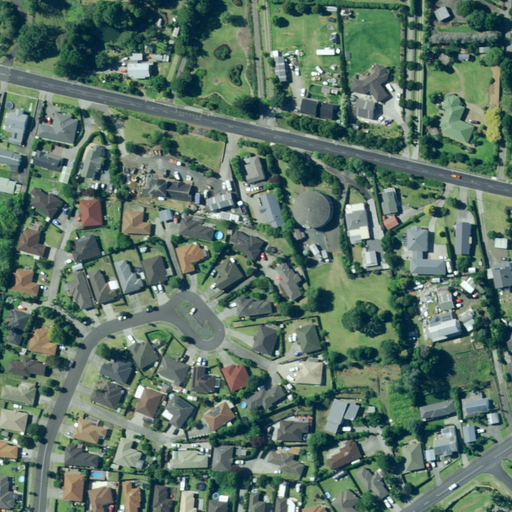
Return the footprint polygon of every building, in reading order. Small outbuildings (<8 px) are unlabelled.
[(440,22),(451,16),(446,6),(435,12),(437,16),(440,22)] [(491,53),(481,54),(481,62),(483,62),(483,57),(491,56),(491,53)] [(449,64),(450,63),(452,60),(451,58),(445,54),(443,54),(439,60),(439,62),(446,66),(448,66),(449,64)] [(277,82),(287,81),(288,81),(285,57),(284,57),(275,58),(274,58),(277,82)] [(150,68),(150,65),(138,64),(138,61),(128,61),(128,77),(134,77),(134,79),(137,79),(144,78),(146,79),(146,77),(150,77),(150,68)] [(384,83),(388,80),(390,74),(387,73),(388,67),(378,65),(378,66),(376,72),(363,81),(356,79),(354,79),(352,92),(365,95),(366,95),(367,94),(371,92),(378,103),(379,104),(389,96),(388,95),(381,85),(384,83)] [(460,121),(466,108),(460,106),(462,103),(460,98),(455,96),(450,98),(448,97),(446,101),(445,104),(443,109),(447,110),(440,127),(444,128),(442,133),(467,144),(475,127),(460,121)] [(378,104),(359,99),(355,116),(373,120),(378,104)] [(332,120),(335,105),(320,102),(320,103),(305,100),(305,101),(302,115),(305,115),(317,118),(317,117),(320,118),(325,119),(332,120)] [(24,110),(18,109),(17,109),(17,112),(11,111),(10,113),(10,117),(8,116),(7,119),(6,125),(8,125),(7,130),(14,132),(13,138),(11,137),(10,142),(18,144),(21,144),(23,134),(24,134),(24,131),(28,114),(23,113),(24,110)] [(66,114),(63,114),(56,112),(55,120),(54,124),(53,126),(51,125),(41,123),(40,123),(37,136),(69,143),(73,144),(79,120),(71,118),(72,116),(71,115),(66,114)] [(102,147),(95,145),(94,149),(91,149),(90,151),(89,151),(88,155),(86,159),(85,163),(86,163),(83,175),(94,178),(95,173),(96,171),(98,172),(99,168),(101,169),(104,158),(100,157),(102,152),(101,152),(102,147)] [(21,154),(16,153),(14,152),(14,151),(0,148),(0,161),(5,163),(4,164),(5,164),(9,165),(9,164),(11,164),(10,169),(17,171),(18,166),(19,166),(19,164),(21,155),(21,154)] [(64,157),(56,155),(38,149),(33,164),(53,170),(55,170),(60,172),(61,167),(64,157)] [(267,178),(260,155),(252,157),(251,158),(252,163),(247,165),(250,175),(249,175),(251,183),(255,182),(257,187),(269,184),(267,178)] [(149,163),(129,168),(132,183),(135,182),(136,186),(140,185),(142,192),(151,190),(148,175),(151,174),(149,163)] [(74,169),(66,167),(63,182),(70,184),(74,169)] [(16,182),(10,180),(9,180),(9,179),(0,176),(0,190),(13,193),(13,192),(19,194),(19,191),(24,192),(24,189),(20,188),(21,185),(16,184),(16,182)] [(194,191),(194,184),(188,184),(188,181),(178,180),(178,182),(172,182),(172,178),(159,177),(159,180),(157,179),(156,194),(170,195),(170,198),(195,200),(196,191),(194,191)] [(97,189),(99,182),(90,180),(89,187),(97,189)] [(48,195),(46,194),(35,186),(30,193),(35,196),(30,203),(33,205),(36,207),(51,218),(58,208),(56,207),(59,203),(61,201),(55,196),(50,192),(48,195)] [(311,191),(306,194),(302,199),(300,205),(300,212),(302,218),(307,223),(313,226),(318,227),(324,226),(330,224),(334,220),(337,214),(338,209),(337,203),(334,197),(330,193),(324,190),(318,189),(311,191)] [(289,224),(279,191),(265,195),(268,205),(264,206),(266,212),(270,211),(273,222),(275,221),(277,228),(289,224)] [(230,194),(229,192),(218,195),(219,197),(210,199),(213,211),(237,205),(234,193),(230,194)] [(393,213),(399,212),(396,194),(386,196),(387,202),(383,203),(386,214),(387,214),(389,214),(389,216),(393,215),(393,213)] [(101,224),(101,223),(99,198),(90,199),(83,200),(80,200),(81,212),(79,212),(80,217),(81,216),(82,226),(101,224)] [(362,239),(364,238),(371,237),(369,225),(367,209),(354,211),(354,212),(348,213),(347,213),(349,230),(350,230),(351,237),(352,241),(362,239)] [(144,211),(132,211),(128,210),(128,215),(125,215),(124,232),(142,234),(148,234),(151,234),(152,222),(150,222),(144,222),(144,217),(144,211)] [(173,212),(173,211),(173,210),(161,213),(164,223),(175,220),(174,217),(173,212)] [(193,219),(194,217),(194,216),(186,215),(185,218),(183,217),(183,221),(180,234),(181,234),(183,235),(190,236),(213,240),(215,229),(209,228),(209,226),(200,224),(201,221),(200,220),(193,219)] [(389,229),(400,224),(395,215),(386,220),(384,221),(389,229)] [(470,254),(470,246),(472,222),(459,221),(459,222),(457,253),(470,254)] [(423,229),(423,227),(423,226),(412,226),(412,229),(409,229),(409,232),(409,250),(410,250),(413,250),(413,257),(413,260),(423,260),(423,262),(422,262),(422,271),(429,271),(430,267),(437,267),(437,257),(423,257),(423,251),(428,251),(428,249),(428,230),(428,229),(423,229)] [(305,238),(302,228),(295,230),(298,240),(305,238)] [(40,232),(33,229),(30,229),(30,230),(25,229),(23,233),(22,233),(17,249),(24,251),(35,254),(34,258),(38,259),(39,256),(42,257),(46,245),(44,245),(38,243),(39,239),(40,237),(40,236),(39,236),(40,232)] [(250,238),(239,230),(237,229),(231,240),(232,241),(236,243),(234,247),(255,260),(262,250),(260,249),(260,248),(264,242),(252,235),(250,238)] [(99,254),(93,234),(84,237),(79,238),(73,241),(74,244),(72,244),(73,248),(73,249),(74,249),(75,248),(76,250),(73,250),(71,251),(75,262),(81,260),(99,254)] [(496,247),(508,248),(508,243),(509,243),(510,241),(509,241),(509,239),(497,238),(496,247)] [(203,255),(202,251),(201,248),(200,248),(199,243),(194,245),(193,243),(176,248),(181,264),(184,273),(195,270),(195,269),(193,262),(197,261),(199,260),(200,260),(200,259),(204,258),(203,255)] [(310,246),(316,255),(321,252),(315,243),(310,246)] [(402,254),(402,255),(402,257),(402,258),(403,259),(403,260),(404,260),(405,260),(406,260),(407,260),(408,260),(409,259),(410,258),(410,257),(410,256),(410,255),(410,254),(409,254),(409,253),(408,253),(408,252),(407,252),(406,252),(405,252),(404,252),(403,252),(403,253),(402,253),(402,254)] [(167,275),(165,270),(160,255),(142,260),(148,277),(149,280),(150,285),(159,282),(160,284),(164,282),(164,281),(168,279),(167,275)] [(230,284),(243,276),(234,261),(232,262),(229,258),(223,262),(219,265),(216,267),(219,272),(220,274),(221,277),(217,279),(215,281),(221,290),(230,284)] [(128,264),(126,260),(126,259),(114,262),(122,285),(124,291),(125,294),(139,289),(141,289),(140,287),(144,286),(141,279),(138,280),(136,273),(135,272),(132,274),(129,265),(129,264),(128,264)] [(296,283),(302,280),(297,273),(296,274),(292,269),(291,270),(286,261),(278,266),(276,268),(277,270),(284,279),(280,282),(289,296),(292,301),(296,298),(302,295),(299,290),(301,289),(296,283)] [(511,266),(511,265),(511,266),(510,261),(494,265),(494,268),(492,269),(485,270),(487,278),(495,277),(497,288),(498,288),(505,287),(506,290),(511,289),(510,286),(511,285),(511,266)] [(29,271),(23,269),(17,268),(16,273),(14,273),(10,290),(30,294),(34,295),(37,295),(39,284),(38,284),(31,282),(32,277),(32,276),(33,271),(29,271)] [(101,274),(99,270),(99,269),(88,272),(98,304),(100,303),(110,300),(115,299),(114,297),(117,296),(115,288),(114,288),(111,289),(109,283),(109,282),(105,283),(103,275),(102,274),(101,274)] [(93,306),(90,297),(81,270),(72,273),(75,281),(67,283),(69,289),(71,296),(72,295),(73,295),(74,297),(75,301),(76,300),(78,300),(80,307),(81,310),(93,306)] [(462,277),(459,282),(474,291),(477,286),(462,277)] [(282,293),(277,285),(271,289),(276,297),(282,293)] [(440,296),(443,311),(456,308),(452,293),(440,296)] [(501,303),(511,301),(511,297),(506,298),(506,297),(504,297),(503,295),(500,295),(500,298),(499,298),(501,303)] [(254,298),(253,298),(246,299),(246,296),(237,297),(238,301),(237,301),(237,302),(239,317),(240,317),(244,317),(271,313),(271,309),(270,301),(264,301),(264,300),(260,301),(254,302),(254,298)] [(30,315),(18,311),(15,310),(14,311),(10,309),(8,317),(9,318),(11,319),(9,325),(12,326),(8,336),(10,336),(8,341),(8,342),(18,346),(27,324),(30,315)] [(453,312),(441,315),(443,321),(431,324),(435,341),(463,334),(459,319),(455,320),(453,312)] [(462,317),(471,331),(476,329),(474,325),(478,323),(471,312),(462,317)] [(314,351),(318,350),(322,348),(314,324),(304,327),(299,328),(296,329),(299,340),(298,341),(299,345),(301,345),(304,354),(307,353),(310,352),(314,351)] [(278,331),(261,325),(260,325),(257,336),(255,336),(254,340),(255,341),(253,348),(252,350),(258,352),(270,356),(278,332),(278,331)] [(48,330),(43,329),(40,328),(40,329),(34,328),(34,333),(32,333),(28,350),(54,355),(57,344),(49,342),(50,337),(50,336),(50,335),(49,335),(50,330),(48,330)] [(482,340),(480,330),(471,332),(473,342),(482,340)] [(139,368),(140,369),(159,359),(153,349),(156,348),(154,345),(152,346),(149,341),(145,343),(144,342),(141,343),(141,344),(141,345),(140,346),(138,343),(138,342),(128,348),(137,363),(139,368)] [(181,361),(178,360),(177,359),(176,360),(165,355),(164,358),(163,361),(158,373),(181,383),(182,383),(190,366),(181,362),(181,361)] [(46,364),(40,363),(37,362),(37,361),(31,359),(31,357),(24,356),(23,357),(22,362),(21,362),(15,360),(15,362),(10,361),(9,365),(8,368),(7,372),(30,377),(30,374),(31,373),(44,376),(46,364)] [(125,360),(121,358),(117,356),(115,360),(114,363),(112,366),(106,363),(105,362),(100,373),(114,380),(124,384),(131,368),(130,367),(132,363),(125,360)] [(316,362),(310,362),(303,361),(303,365),(302,365),(301,370),(303,370),(303,371),(298,371),(297,382),(316,384),(321,384),(323,384),(324,363),(316,362)] [(235,368),(234,365),(234,364),(222,369),(229,385),(231,389),(232,392),(252,384),(249,375),(246,370),(244,365),(241,366),(240,365),(239,365),(237,366),(236,366),(237,368),(235,368)] [(205,374),(206,367),(194,366),(193,375),(192,392),(208,394),(212,394),(212,392),(214,392),(215,387),(216,375),(210,375),(205,374)] [(116,384),(111,383),(108,382),(106,386),(105,385),(105,386),(104,388),(102,392),(97,390),(95,389),(91,399),(90,400),(94,402),(100,404),(115,410),(122,394),(120,393),(122,388),(117,386),(117,385),(116,384)] [(33,405),(36,392),(36,388),(34,388),(35,384),(27,383),(27,384),(26,386),(21,385),(19,385),(18,388),(10,386),(9,386),(9,388),(5,387),(3,387),(0,398),(25,403),(31,404),(33,405)] [(287,395),(279,384),(268,392),(265,388),(258,393),(253,396),(247,400),(246,401),(253,410),(257,408),(258,409),(264,405),(267,410),(274,406),(273,404),(284,397),(287,395)] [(156,412),(163,394),(145,387),(144,389),(143,393),(141,398),(140,398),(138,401),(139,402),(136,411),(146,415),(153,418),(154,417),(156,412)] [(180,429),(186,421),(195,408),(175,394),(170,402),(166,407),(165,408),(167,409),(170,411),(169,412),(175,416),(170,423),(180,429)] [(487,398),(483,399),(479,399),(478,396),(462,399),(465,418),(482,416),(481,414),(481,413),(487,412),(489,411),(487,398)] [(348,402),(334,399),(327,429),(340,433),(342,423),(345,424),(347,416),(358,419),(361,406),(356,404),(357,402),(349,400),(348,402)] [(458,411),(455,399),(421,407),(424,419),(458,411)] [(234,413),(227,402),(226,401),(222,404),(216,408),(216,407),(215,406),(212,409),(212,410),(209,412),(205,416),(211,425),(214,430),(215,431),(220,428),(226,424),(227,423),(231,421),(237,417),(234,413)] [(19,411),(15,410),(14,410),(14,411),(2,409),(2,411),(1,415),(0,420),(0,427),(21,432),(25,433),(28,414),(19,412),(19,411)] [(487,415),(489,424),(499,423),(497,413),(487,415)] [(93,422),(88,421),(80,418),(78,424),(78,426),(76,426),(73,437),(98,444),(99,437),(100,435),(105,437),(107,429),(96,426),(93,425),(93,422)] [(293,421),(283,421),(280,421),(279,429),(277,429),(277,439),(277,440),(295,441),(299,441),(302,441),(303,434),(303,432),(304,432),(308,432),(308,431),(308,424),(293,424),(293,421)] [(477,440),(475,426),(475,425),(463,427),(466,443),(477,441),(477,440)] [(444,453),(445,455),(445,456),(453,455),(453,452),(459,451),(456,436),(454,427),(451,428),(442,429),(443,439),(435,440),(438,455),(439,454),(444,453)] [(138,451),(132,449),(134,441),(123,437),(120,447),(115,463),(121,464),(132,468),(132,466),(137,468),(138,466),(139,463),(140,463),(140,461),(141,462),(143,463),(144,462),(144,460),(142,459),(141,460),(143,453),(138,451)] [(362,457),(355,441),(353,442),(352,439),(351,440),(344,442),(346,446),(339,449),(341,452),(332,457),(332,458),(328,460),(327,460),(332,471),(333,470),(339,467),(361,457),(362,457)] [(2,442),(2,440),(0,440),(0,457),(10,458),(17,458),(18,446),(16,446),(8,445),(8,442),(2,442)] [(422,468),(422,473),(427,472),(426,468),(425,468),(421,442),(417,443),(414,444),(412,444),(405,445),(402,446),(404,458),(403,458),(403,462),(405,462),(407,471),(408,471),(415,470),(422,468)] [(84,449),(78,449),(77,449),(77,445),(69,444),(68,448),(66,448),(66,453),(65,464),(69,465),(75,465),(98,467),(99,456),(94,455),(93,455),(93,453),(83,452),(84,450),(84,449)] [(233,446),(224,445),(213,445),(211,471),(230,472),(231,463),(232,463),(233,458),(232,458),(233,446)] [(428,461),(436,460),(434,449),(426,451),(427,458),(428,461)] [(207,455),(207,456),(197,456),(197,453),(192,453),(192,451),(189,451),(178,451),(178,456),(176,456),(176,459),(170,459),(170,463),(170,469),(171,468),(208,468),(207,455)] [(278,454),(271,452),(270,451),(266,462),(280,466),(279,470),(280,470),(300,476),(304,465),(299,464),(299,462),(292,460),(294,455),(286,452),(285,454),(281,452),(279,452),(279,454),(278,454)] [(382,477),(379,474),(378,472),(373,476),(369,470),(368,471),(365,467),(356,474),(369,492),(371,490),(372,489),(374,492),(380,499),(381,501),(390,493),(384,486),(385,485),(381,480),(383,479),(382,477)] [(74,475),(69,474),(66,474),(65,485),(64,485),(63,487),(63,490),(64,490),(63,500),(74,501),(82,502),(83,502),(85,475),(74,475)] [(8,482),(8,477),(8,476),(0,475),(0,507),(8,509),(11,509),(11,507),(14,508),(15,500),(12,499),(12,492),(9,492),(9,482),(8,482)] [(139,488),(136,489),(131,489),(130,481),(122,482),(125,509),(125,511),(137,511),(137,507),(140,507),(139,502),(141,501),(140,494),(139,488)] [(165,492),(165,487),(165,486),(154,485),(152,508),(156,508),(155,511),(168,511),(169,507),(171,507),(171,506),(172,500),(169,499),(169,496),(166,496),(166,492),(165,492)] [(105,488),(105,487),(104,486),(88,490),(92,509),(93,511),(104,511),(103,505),(108,504),(110,504),(114,503),(114,502),(110,487),(109,487),(105,488)] [(357,497),(354,494),(348,489),(344,492),(343,491),(332,504),(340,511),(358,511),(359,511),(353,507),(356,503),(357,502),(360,499),(357,497)] [(192,498),(193,492),(181,491),(181,493),(181,498),(179,511),(196,511),(196,508),(193,508),(194,498),(192,498)] [(258,502),(259,493),(250,493),(250,499),(248,511),(265,511),(266,502),(261,502),(258,502)] [(288,504),(288,499),(277,498),(277,500),(276,505),(275,511),(288,511),(289,504),(288,504)] [(226,511),(228,502),(220,501),(209,500),(208,511),(226,511)]
